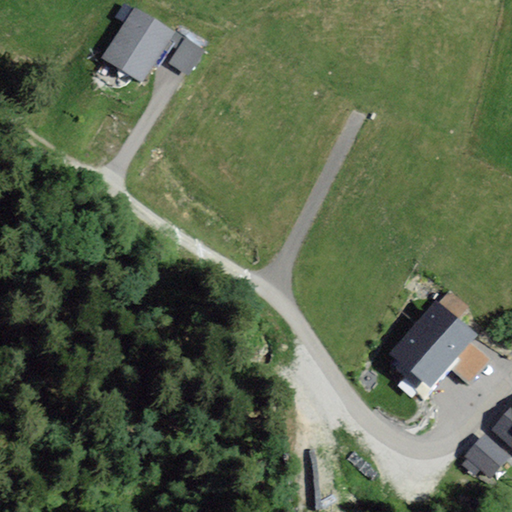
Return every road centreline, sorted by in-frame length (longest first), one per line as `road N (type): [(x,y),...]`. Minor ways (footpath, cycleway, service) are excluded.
road 1 (residential): [(511,377),(442,444),(413,455),(360,422),(265,292),(356,115)]
road 2 (track): [(265,292),(0,116)]
